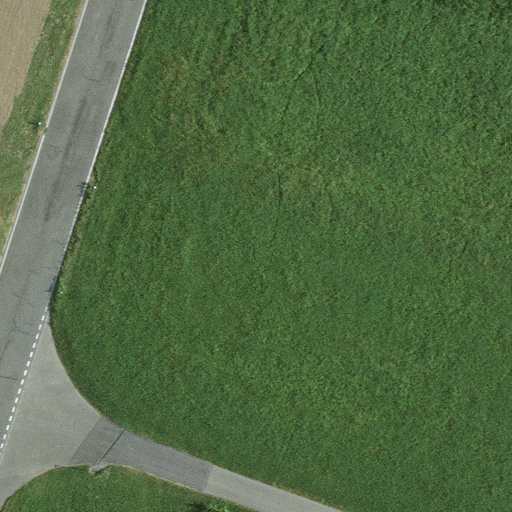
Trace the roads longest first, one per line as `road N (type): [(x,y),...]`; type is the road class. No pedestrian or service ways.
road 1 (tertiary): [(0,363),(117,0)]
road 2 (unclassified): [(299,511),(0,403)]
